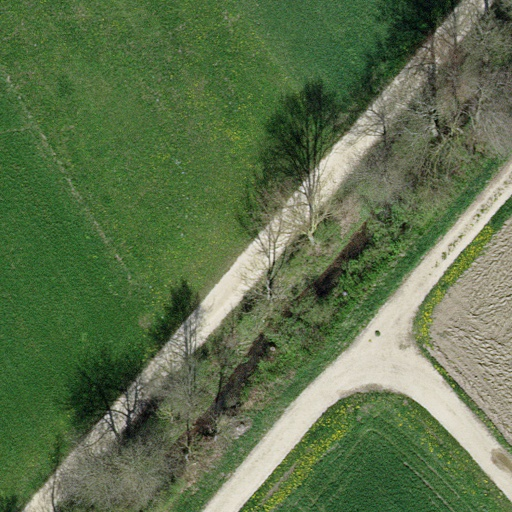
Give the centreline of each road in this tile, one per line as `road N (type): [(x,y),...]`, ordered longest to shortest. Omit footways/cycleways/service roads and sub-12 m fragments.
road 1 (track): [(480,0),(51,511)]
road 2 (track): [(244,511),(511,197)]
road 3 (track): [(511,474),(391,342)]
